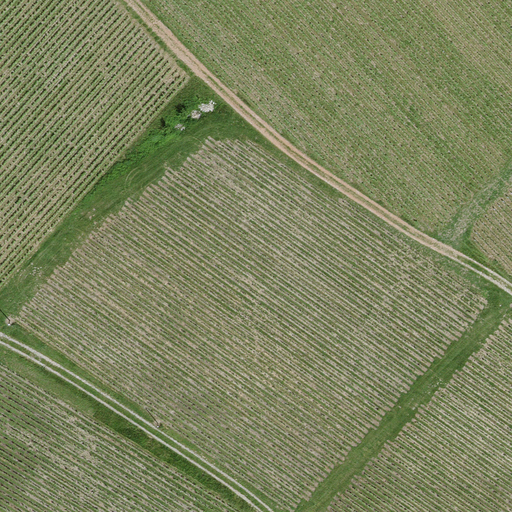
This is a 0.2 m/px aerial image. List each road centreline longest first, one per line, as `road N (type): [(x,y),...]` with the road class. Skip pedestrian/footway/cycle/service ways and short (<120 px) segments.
road 1 (track): [(128,0),(305,161),(511,287)]
road 2 (track): [(0,307),(81,224),(192,136),(257,122)]
road 3 (track): [(267,511),(0,337)]
road 4 (track): [(511,294),(307,511)]
